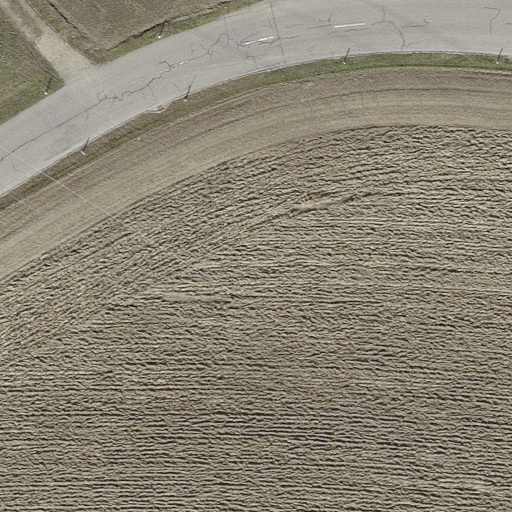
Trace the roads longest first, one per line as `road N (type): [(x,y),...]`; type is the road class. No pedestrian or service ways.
road 1 (tertiary): [(0,164),(106,101),(239,50),(373,27),(511,28)]
road 2 (track): [(106,101),(10,0)]
